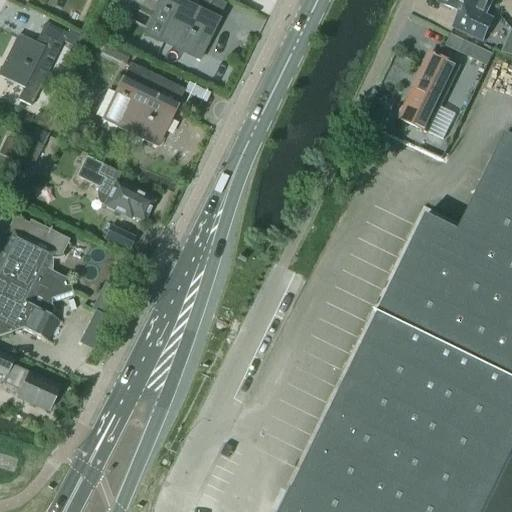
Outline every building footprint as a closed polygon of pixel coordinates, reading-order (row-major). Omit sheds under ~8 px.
[(25,0),(14,0),(12,4),(23,10),(28,1),(25,0)] [(162,0),(157,12),(171,18),(158,42),(198,61),(226,6),(213,0),(162,0)] [(440,0),(438,5),(460,15),(453,29),(482,43),(492,21),(484,17),(491,2),(490,0),(440,0)] [(100,37),(109,19),(98,14),(90,32),(100,37)] [(30,108),(65,36),(45,26),(35,46),(18,38),(5,64),(0,74),(0,77),(23,89),(17,101),(30,108)] [(69,31),(62,44),(75,51),(82,37),(69,31)] [(451,36),(445,48),(460,55),(471,60),(477,49),(451,36)] [(124,66),(130,54),(109,44),(103,56),(124,66)] [(426,134),(458,68),(437,57),(424,83),(418,80),(399,120),(426,134)] [(127,66),(100,121),(117,129),(126,134),(156,148),(183,93),(127,66)] [(511,511),(511,137),(506,135),(505,134),(457,234),(425,218),(281,511),(511,511)] [(21,145),(5,137),(0,148),(0,156),(13,163),(21,145)] [(31,168),(41,148),(29,142),(19,162),(31,168)] [(85,159),(75,179),(94,189),(88,200),(99,205),(105,209),(130,221),(132,218),(143,223),(153,203),(115,185),(120,176),(85,159)] [(47,270),(51,272),(52,260),(64,258),(63,257),(62,257),(62,255),(67,245),(69,241),(50,231),(51,229),(50,229),(49,230),(30,221),(28,224),(14,217),(3,237),(0,234),(0,269),(37,288),(47,270)] [(0,337),(22,330),(50,345),(50,344),(45,341),(55,322),(60,324),(61,323),(51,318),(54,312),(50,302),(71,295),(73,300),(74,300),(68,280),(51,272),(47,270),(37,288),(0,269),(0,337)] [(0,355),(0,374),(7,377),(4,384),(21,392),(18,399),(47,412),(57,389),(9,368),(12,361),(0,355)]
